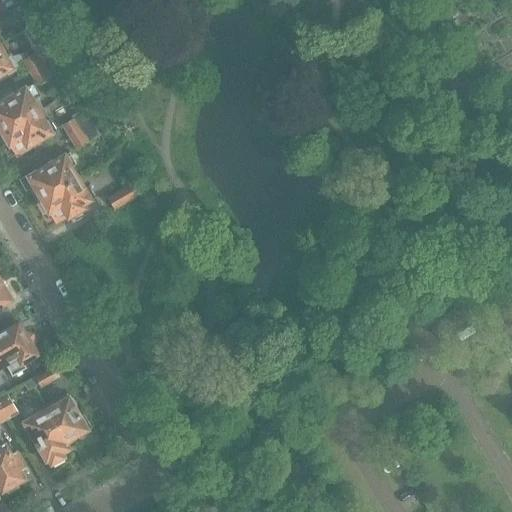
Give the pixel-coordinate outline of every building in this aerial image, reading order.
[(0,0),(0,9),(16,0),(0,0)] [(33,26),(24,31),(34,46),(42,42),(33,26)] [(0,73),(16,64),(2,42),(0,43),(0,73)] [(475,44),(468,48),(473,57),(480,53),(475,44)] [(23,60),(30,71),(52,58),(46,47),(23,60)] [(36,82),(59,69),(52,58),(30,71),(36,82)] [(35,94),(39,92),(33,82),(0,100),(0,128),(2,132),(43,108),(35,94)] [(56,130),(49,118),(43,108),(2,132),(3,133),(1,138),(5,144),(10,145),(15,155),(28,148),(28,149),(45,139),(44,138),(56,130)] [(69,136),(92,122),(86,111),(63,125),(69,136)] [(76,147),(99,133),(92,122),(69,136),(76,147)] [(72,166),(75,164),(67,150),(56,156),(55,155),(39,164),(41,166),(28,173),(29,176),(28,176),(33,185),(29,187),(37,201),(78,177),(72,166)] [(89,187),(85,189),(78,177),(37,201),(45,213),(48,211),(55,221),(68,215),(69,217),(72,216),(73,218),(83,213),(82,210),(85,209),(83,206),(96,199),(89,187)] [(114,209),(136,196),(130,184),(107,197),(114,209)] [(1,281),(0,280),(0,306),(10,300),(4,291),(5,288),(1,281)] [(0,335),(0,366),(4,364),(12,376),(25,368),(22,362),(36,354),(32,345),(34,344),(35,339),(33,334),(26,333),(25,334),(18,323),(17,323),(17,325),(0,335)] [(41,387),(59,377),(54,367),(30,379),(35,387),(40,384),(41,387)] [(30,379),(23,383),(27,391),(35,387),(30,379)] [(0,399),(10,417),(20,412),(9,392),(0,396),(0,399)] [(75,398),(72,398),(69,394),(46,407),(48,410),(69,448),(77,444),(74,437),(92,427),(84,413),(81,415),(76,406),(78,404),(75,398)] [(0,422),(10,417),(0,399),(0,422)] [(62,452),(69,448),(48,410),(25,422),(40,450),(39,450),(45,462),(49,460),(52,464),(65,457),(62,452)] [(16,451),(11,453),(5,442),(0,445),(0,486),(3,491),(7,489),(8,492),(19,487),(17,483),(25,479),(23,475),(27,472),(16,451)]
